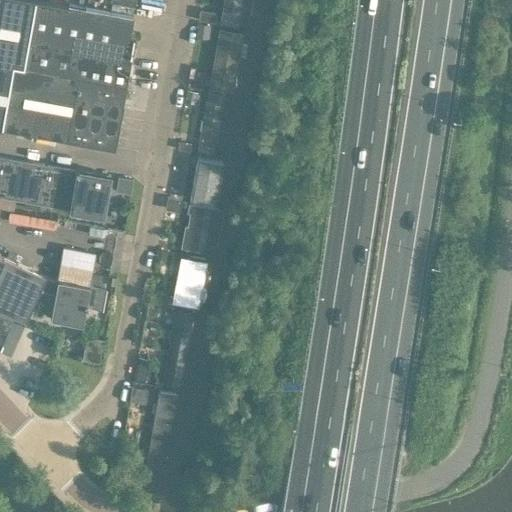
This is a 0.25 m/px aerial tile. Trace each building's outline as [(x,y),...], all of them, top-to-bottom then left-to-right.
[(0,0),(0,126),(1,126),(12,64),(23,66),(34,0),(0,0)] [(121,110),(123,102),(128,74),(130,60),(134,33),(130,32),(132,15),(52,0),(34,0),(23,66),(12,64),(1,126),(16,129),(114,147),(119,121),(121,110)] [(240,28),(244,0),(223,0),(220,26),(240,28)] [(210,23),(212,13),(199,11),(197,21),(210,23)] [(233,93),(242,35),(222,32),(212,90),(233,93)] [(217,155),(227,99),(206,95),(195,151),(217,155)] [(190,143),(178,142),(176,150),(188,151),(190,143)] [(0,196),(102,215),(109,175),(0,155),(0,196)] [(216,208),(223,164),(195,159),(188,204),(216,208)] [(118,177),(115,191),(129,193),(132,180),(118,177)] [(212,255),(220,212),(184,206),(177,249),(212,255)] [(89,285),(89,284),(91,273),(95,253),(62,247),(57,279),(89,285)] [(194,306),(203,259),(173,254),(164,300),(194,306)] [(0,256),(0,311),(25,322),(40,289),(54,292),(50,317),(82,323),(85,305),(101,307),(105,288),(89,285),(57,279),(46,277),(0,256)] [(99,285),(101,275),(91,273),(89,284),(99,285)] [(180,388),(194,312),(172,308),(158,384),(180,388)] [(0,345),(11,322),(0,316),(0,345)] [(164,472),(178,397),(155,393),(142,468),(164,472)]
